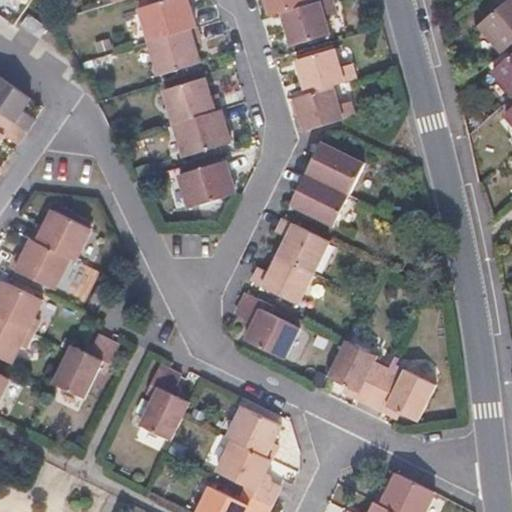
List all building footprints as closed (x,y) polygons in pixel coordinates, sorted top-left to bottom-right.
[(146,44),(193,30),(184,0),(173,0),(136,11),(146,44)] [(281,13),(306,6),(304,0),(264,0),(269,16),(281,13)] [(325,0),(306,6),(281,13),(291,46),(328,35),(323,18),(335,15),(330,0),(325,0)] [(511,0),(500,0),(496,3),(501,9),(479,27),(502,55),(505,53),(511,46),(511,0)] [(193,30),(146,44),(156,78),(198,65),(193,48),(198,46),(193,30)] [(511,46),(505,53),(510,59),(491,74),(511,99),(511,46)] [(330,87),(354,81),(349,63),(337,67),(332,51),(296,61),(306,94),(330,87)] [(0,113),(25,132),(34,119),(21,110),(29,98),(0,76),(0,113)] [(171,126),(219,112),(215,97),(208,99),(203,80),(161,93),(171,126)] [(304,133),(343,122),(353,119),(348,102),(336,106),(330,87),(306,94),(294,97),(304,133)] [(183,168),(232,153),(219,112),(171,126),(183,168)] [(17,143),(25,132),(0,113),(0,139),(4,134),(17,143)] [(306,175),(350,197),(365,167),(321,145),(306,175)] [(178,185),(188,215),(234,202),(225,171),(178,185)] [(350,197),(306,175),(290,206),(333,229),(350,197)] [(64,257),(70,260),(86,228),(53,212),(44,230),(39,227),(31,242),(64,257)] [(277,256),(312,274),(328,243),(284,221),(276,235),(286,240),(277,256)] [(64,257),(31,242),(22,260),(16,257),(10,271),(48,290),(64,257)] [(312,274),(277,256),(268,275),(258,270),(252,282),(296,305),(312,274)] [(0,289),(0,320),(32,336),(38,322),(33,319),(41,302),(3,283),(0,289)] [(276,309),(246,294),(236,315),(252,324),(244,340),(283,360),(299,329),(273,316),(276,309)] [(32,336),(0,320),(0,358),(11,364),(18,350),(23,352),(32,336)] [(66,353),(51,383),(83,400),(97,371),(105,375),(117,348),(96,337),(87,355),(69,347),(66,353)] [(367,408),(385,372),(371,365),(375,358),(344,343),(326,379),(357,395),(353,402),(367,408)] [(169,441),(181,418),(188,403),(172,395),(180,378),(160,368),(147,395),(152,398),(139,426),(169,441)] [(385,372),(367,408),(382,416),(385,409),(416,424),(434,387),(403,373),(400,379),(385,372)] [(0,394),(8,379),(0,374),(0,394)] [(231,443),(269,461),(275,449),(271,446),(279,428),(241,409),(226,440),(231,443)] [(242,496),(267,509),(277,488),(260,480),(269,461),(231,443),(215,474),(245,489),(242,496)] [(390,511),(427,511),(436,495),(397,475),(388,494),(383,491),(376,505),(390,511)] [(265,511),(267,509),(242,496),(238,503),(208,489),(196,511),(265,511)]
